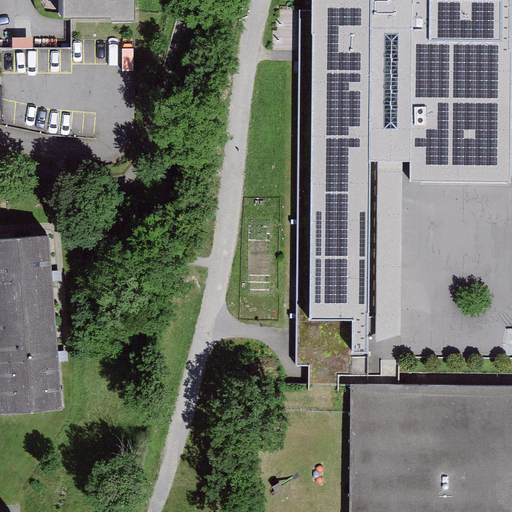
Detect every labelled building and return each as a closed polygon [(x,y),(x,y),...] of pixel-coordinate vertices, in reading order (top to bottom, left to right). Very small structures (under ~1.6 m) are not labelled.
[(111,13),(135,13),(135,0),(63,0),(64,18),(111,19),(111,13)] [(379,161),(403,162),(411,162),(411,173),(461,174),(509,175),(511,174),(511,0),(314,0),(314,11),(301,11),(301,55),(298,345),(298,367),(310,367),(310,385),(340,386),(340,377),(369,376),(370,354),(371,318),(373,161),(379,161)] [(400,334),(403,162),(379,161),(377,342),(389,338),(400,334)] [(461,174),(411,173),(411,180),(509,182),(509,175),(461,174)] [(61,407),(48,236),(0,240),(0,337),(6,412),(61,407)] [(350,511),(511,511),(511,385),(389,384),(352,384),(350,511)]
